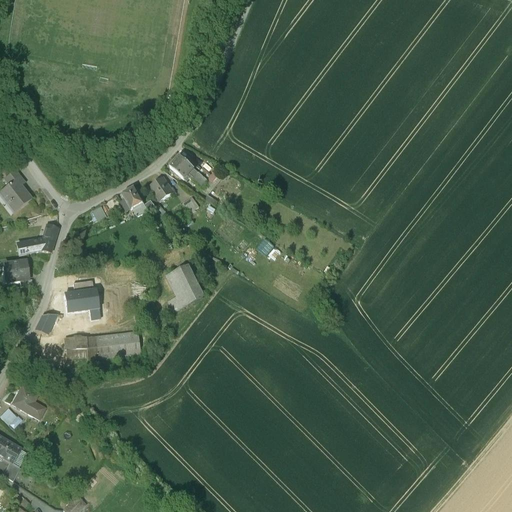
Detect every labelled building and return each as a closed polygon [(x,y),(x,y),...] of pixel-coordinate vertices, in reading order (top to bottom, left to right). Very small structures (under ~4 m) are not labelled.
[(194,170),(179,158),(170,169),(184,181),(194,170)] [(221,183),(205,167),(193,180),(208,195),(221,183)] [(24,186),(14,174),(3,183),(8,189),(11,186),(16,192),(20,188),(21,189),(24,186)] [(162,179),(149,188),(160,203),(173,195),(162,179)] [(16,192),(11,186),(8,189),(0,194),(0,196),(1,196),(15,214),(12,216),(13,216),(31,202),(21,189),(20,188),(16,192)] [(134,189),(122,196),(131,211),(144,205),(134,189)] [(192,200),(183,206),(190,216),(194,212),(194,211),(198,209),(192,200)] [(93,211),(99,225),(108,221),(102,207),(93,211)] [(57,231),(48,228),(43,241),(53,244),(57,231)] [(43,241),(34,243),(36,253),(39,253),(50,254),(53,244),(43,241)] [(34,243),(13,247),(14,250),(17,250),(18,257),(36,253),(34,243)] [(26,262),(4,265),(1,269),(2,273),(5,275),(7,285),(19,283),(27,282),(26,274),(28,274),(26,262)] [(166,275),(175,298),(168,301),(172,312),(204,299),(191,265),(166,275)] [(115,287),(76,298),(79,307),(89,304),(92,312),(87,313),(89,320),(93,319),(95,326),(107,322),(105,315),(120,310),(115,287)] [(74,291),(55,294),(57,310),(79,307),(76,298),(74,291)] [(55,317),(40,318),(34,333),(45,336),(55,317)] [(65,337),(66,358),(141,354),(140,333),(65,337)] [(37,398),(22,390),(12,407),(27,416),(37,398)] [(0,417),(0,418),(8,427),(17,418),(9,409),(0,417)] [(19,451),(0,439),(0,458),(9,464),(11,465),(19,451)] [(11,465),(9,464),(2,477),(12,483),(20,470),(11,465)] [(2,494),(0,497),(0,511),(1,511),(9,497),(2,494)] [(76,497),(63,511),(79,511),(85,505),(76,497)]
